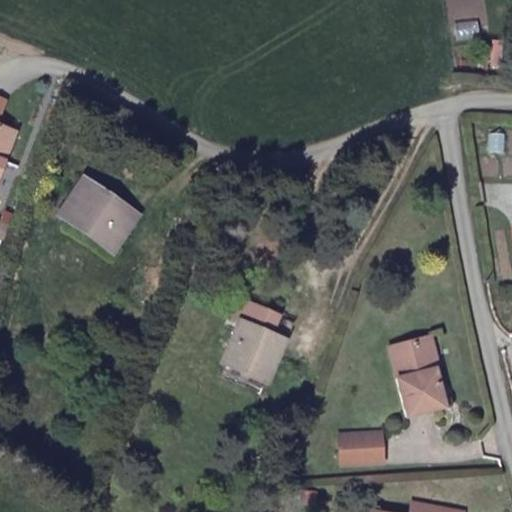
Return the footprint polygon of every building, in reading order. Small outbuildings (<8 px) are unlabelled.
[(48,200),(29,236),(83,266),(103,229),(48,200)] [(511,234),(498,236),(504,275),(511,273),(511,234)] [(221,310),(219,313),(253,330),(255,327),(221,310)] [(253,330),(219,313),(210,327),(221,333),(219,338),(251,354),(253,350),(246,347),(253,330)] [(251,354),(219,338),(201,372),(233,390),(251,354)] [(407,338),(372,345),(389,416),(427,408),(419,368),(413,369),(407,338)] [(361,434),(320,436),(320,466),(363,464),(361,434)]
